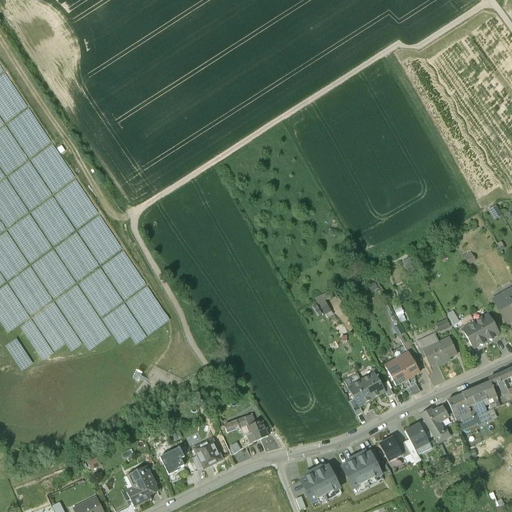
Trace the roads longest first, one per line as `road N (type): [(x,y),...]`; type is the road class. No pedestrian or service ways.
road 1 (track): [(494,0),(120,235)]
road 2 (residential): [(180,511),(273,470),(362,444),(511,373)]
